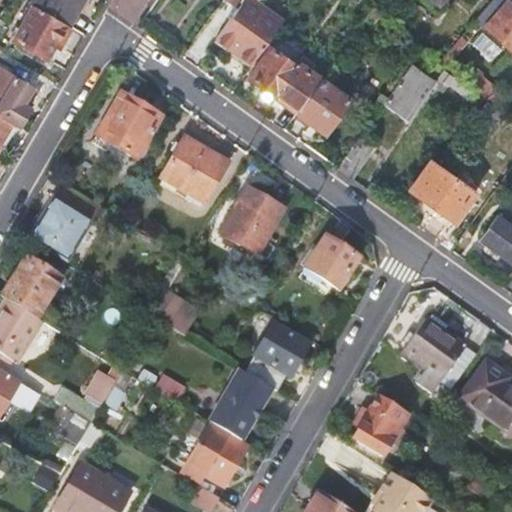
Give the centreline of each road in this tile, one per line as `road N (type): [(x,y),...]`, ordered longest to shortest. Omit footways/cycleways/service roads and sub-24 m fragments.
road 1 (unclassified): [(110,44),(142,52),(413,249)]
road 2 (residential): [(259,511),(413,249)]
road 3 (residential): [(0,219),(91,61),(110,44)]
road 4 (unclassified): [(413,249),(511,320)]
